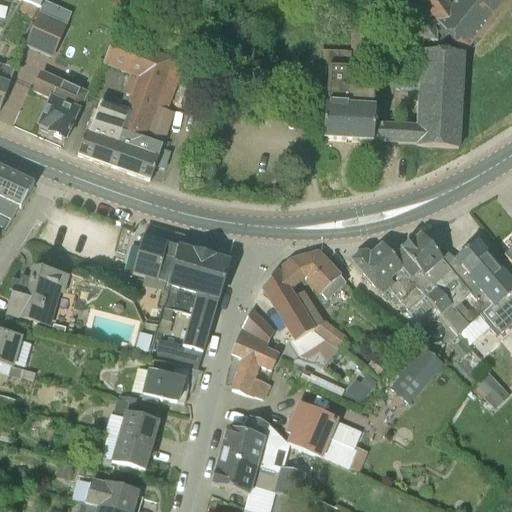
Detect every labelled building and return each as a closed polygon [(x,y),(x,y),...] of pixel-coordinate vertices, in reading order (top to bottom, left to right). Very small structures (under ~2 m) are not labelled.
[(7,0),(38,13),(43,0),(7,0)] [(434,35),(406,0),(402,0),(388,11),(417,52),(419,50),(434,35)] [(457,56),(462,56),(470,46),(507,0),(406,0),(434,35),(438,32),(457,56)] [(40,14),(25,48),(53,61),(67,29),(68,27),(40,14)] [(351,19),(350,56),(375,56),(376,21),(351,19)] [(382,126),(382,145),(407,147),(458,150),(463,57),(462,56),(457,56),(438,32),(434,35),(419,50),(423,54),(419,128),(382,126)] [(77,158),(131,177),(145,144),(142,143),(146,133),(157,109),(156,108),(171,70),(174,61),(116,37),(102,66),(130,77),(123,95),(130,97),(124,112),(99,103),(95,114),(92,113),(77,158)] [(0,111),(10,85),(9,85),(14,71),(0,65),(0,111)] [(325,73),(322,141),(370,144),(373,94),(346,92),(347,74),(325,73)] [(65,143),(86,95),(41,75),(33,93),(51,101),(38,129),(49,133),(48,136),(65,143)] [(149,183),(150,181),(155,167),(156,163),(164,166),(162,170),(164,170),(169,155),(161,152),(174,115),(157,109),(146,133),(142,143),(145,144),(131,177),(149,183)] [(20,209),(30,193),(34,187),(7,174),(0,187),(0,215),(12,221),(19,209),(20,209)] [(422,296),(458,338),(478,319),(477,317),(474,320),(473,319),(460,304),(468,297),(439,261),(440,260),(420,237),(414,242),(413,241),(400,251),(401,252),(432,288),(422,296)] [(483,312),(477,317),(478,319),(489,331),(496,338),(511,324),(511,286),(476,244),(456,261),(447,254),(440,260),(439,261),(468,297),(469,296),(483,312)] [(140,246),(131,275),(145,280),(142,290),(162,296),(165,286),(168,287),(175,256),(140,246)] [(405,310),(422,297),(392,260),(392,259),(382,247),(369,257),(366,254),(360,255),(351,263),(380,297),(389,290),(405,310)] [(155,341),(150,360),(177,366),(178,367),(198,372),(202,355),(228,265),(177,250),(175,256),(168,287),(159,321),(170,324),(174,312),(192,317),(186,335),(182,347),(155,341)] [(422,297),(422,296),(432,288),(401,252),(392,259),(392,260),(422,297)] [(305,280),(326,302),(344,285),(317,256),(290,263),(276,275),(277,275),(290,293),(305,280)] [(14,294),(7,316),(45,326),(54,294),(60,295),(63,297),(68,280),(66,279),(33,270),(29,286),(12,281),(9,292),(14,294)] [(277,275),(262,291),(295,340),(289,344),(299,359),(324,343),(326,342),(311,327),(294,299),(290,293),(277,275)] [(295,298),(294,299),(311,327),(326,342),(324,343),(337,352),(338,351),(340,349),(347,340),(318,318),(303,294),(295,298)] [(249,317),(242,330),(268,345),(275,332),(249,317)] [(237,340),(231,356),(243,361),(231,393),(246,399),(246,398),(253,400),(263,402),(267,387),(254,381),(259,369),(270,374),(279,355),(266,349),(268,345),(242,330),(241,331),(242,331),(238,340),(237,340)] [(0,335),(0,366),(9,369),(17,341),(0,335)] [(511,345),(505,337),(481,359),(492,372),(477,386),(499,410),(511,397),(511,394),(507,389),(511,384),(511,345)] [(389,391),(409,407),(443,366),(423,350),(389,391)] [(377,378),(387,367),(376,357),(366,368),(377,378)] [(9,369),(7,377),(22,381),(34,384),(34,382),(36,375),(24,371),(10,368),(9,369)] [(187,392),(182,391),(184,381),(147,372),(141,396),(142,397),(141,402),(156,405),(158,400),(183,407),(183,406),(180,405),(184,392),(187,393),(187,392)] [(355,383),(344,398),(360,405),(375,385),(366,378),(360,386),(355,383)] [(288,446),(326,463),(358,476),(366,454),(357,450),(356,453),(353,452),(361,434),(298,408),(287,434),(292,436),(288,446)] [(118,439),(151,450),(158,425),(124,418),(118,439)] [(254,471),(256,471),(268,427),(250,420),(245,437),(227,432),(223,446),(221,448),(220,452),(220,455),(218,463),(254,471)] [(111,463),(144,473),(151,450),(118,439),(111,463)] [(252,489),(273,495),(273,496),(295,502),(297,493),(275,486),(277,476),(256,471),(254,471),(218,463),(218,465),(216,467),(215,471),(215,474),(211,489),(249,499),(252,489)] [(279,470),(277,476),(275,486),(297,493),(302,475),(279,470)] [(92,484),(86,506),(98,509),(104,511),(133,511),(138,496),(92,484)]
